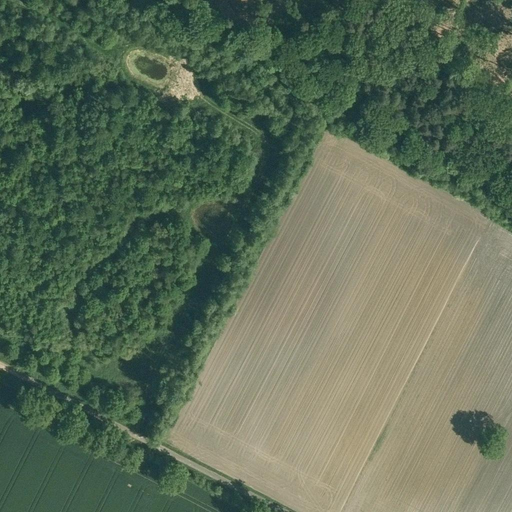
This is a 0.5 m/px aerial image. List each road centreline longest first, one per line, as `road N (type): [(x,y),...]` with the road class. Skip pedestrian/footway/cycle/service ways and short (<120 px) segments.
road 1 (track): [(138,0),(482,177)]
road 2 (unclassified): [(0,365),(282,511)]
